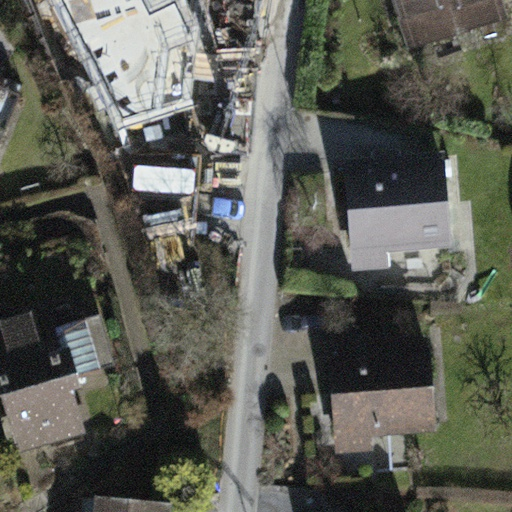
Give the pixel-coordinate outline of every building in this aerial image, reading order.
[(222,0),(75,0),(82,24),(127,13),(143,74),(236,50),(222,0)] [(511,37),(497,0),(397,0),(425,72),(511,39),(511,37)] [(0,153),(24,84),(0,75),(0,153)] [(456,161),(344,169),(351,265),(462,258),(456,161)] [(73,321),(0,342),(0,359),(33,471),(110,448),(73,321)] [(440,363),(350,362),(349,456),(439,457),(440,363)]
